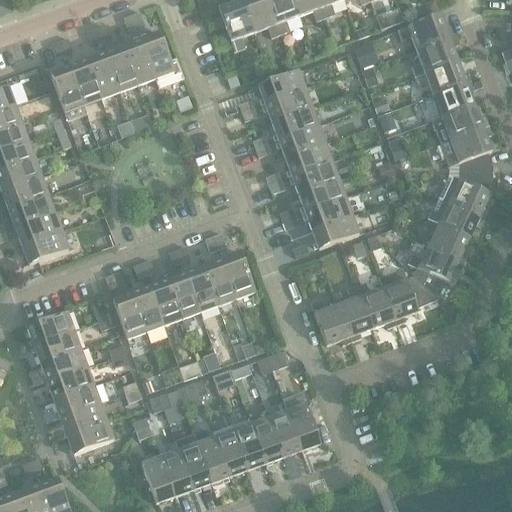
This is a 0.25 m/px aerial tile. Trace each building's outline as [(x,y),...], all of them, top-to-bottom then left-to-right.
[(241,41),(255,36),(241,0),(237,0),(231,2),(233,7),(218,12),(234,56),(245,52),(241,41)] [(241,0),(255,36),(268,31),(272,42),(281,38),(266,0),(241,0)] [(286,24),(299,20),(291,0),(266,0),(281,38),(290,35),(286,24)] [(291,0),(299,20),(312,15),(316,25),(326,22),(317,0),(291,0)] [(331,8),(344,3),(343,0),(317,0),(326,22),(335,18),(331,8)] [(343,0),(344,3),(352,0),(358,0),(362,8),(371,5),(368,0),(343,0)] [(383,33),(406,23),(400,10),(378,19),(383,33)] [(140,16),(131,19),(136,32),(145,29),(140,16)] [(412,40),(417,53),(454,40),(450,30),(446,32),(441,18),(397,34),(401,44),(412,40)] [(128,35),(136,32),(131,19),(123,22),(128,35)] [(104,29),(96,32),(101,45),(109,42),(104,29)] [(92,48),(101,45),(96,32),(87,35),(92,48)] [(159,36),(140,43),(155,83),(159,92),(184,83),(176,62),(170,65),(159,36)] [(414,80),(457,64),(452,50),(457,49),(454,40),(417,53),(422,67),(411,71),(414,80)] [(68,42),(59,46),(64,59),(73,55),(68,42)] [(140,43),(122,50),(137,90),(155,83),(140,43)] [(374,43),(357,48),(363,70),(380,66),(374,43)] [(56,62),(64,59),(59,46),(51,49),(56,62)] [(119,96),(137,90),(122,50),(105,56),(119,96)] [(511,52),(502,56),(506,66),(511,63),(511,52)] [(105,56),(86,63),(101,103),(119,96),(105,56)] [(86,63),(68,70),(83,110),(101,103),(86,63)] [(457,64),(414,80),(418,89),(428,85),(433,99),(470,85),(467,75),(462,77),(457,64)] [(86,117),(83,110),(68,70),(50,77),(67,124),(86,117)] [(265,108),(305,93),(298,74),(258,89),(265,108)] [(428,116),(431,125),(474,109),(469,95),(474,94),(470,85),(433,99),(438,112),(428,116)] [(0,114),(15,109),(8,91),(0,93),(0,114)] [(265,108),(272,126),(312,112),(305,93),(265,108)] [(239,108),(242,116),(255,111),(252,103),(239,108)] [(0,114),(0,134),(21,127),(15,109),(0,114)] [(474,109),(431,125),(435,134),(436,134),(440,147),(450,144),(487,130),(483,120),(479,122),(474,109)] [(258,120),(255,111),(242,116),(245,125),(258,120)] [(272,126),(279,144),(318,129),(312,112),(272,126)] [(123,139),(154,128),(150,117),(119,128),(123,139)] [(21,127),(0,134),(0,155),(28,145),(21,127)] [(279,144),(285,162),(325,148),(318,129),(279,144)] [(487,130),(450,144),(440,147),(445,160),(444,161),(448,171),(459,167),(458,175),(492,177),(492,171),(487,157),(491,155),(486,140),(490,139),(487,130)] [(252,144),(255,153),(268,148),(265,139),(252,144)] [(0,155),(0,175),(35,163),(28,145),(0,155)] [(271,156),(268,148),(255,153),(258,161),(271,156)] [(325,148),(285,162),(292,180),(332,166),(325,148)] [(35,163),(0,175),(0,190),(2,196),(42,181),(35,163)] [(292,180),(299,198),(338,183),(332,166),(292,180)] [(265,180),(269,189),(282,184),(279,175),(265,180)] [(448,206),(484,223),(488,214),(483,212),(490,198),(486,196),(492,183),(492,177),(458,175),(458,184),(448,179),(444,189),(445,189),(439,202),(448,206)] [(2,196),(9,214),(48,199),(42,181),(2,196)] [(299,198),(305,216),(345,202),(338,183),(299,198)] [(285,192),(282,184),(269,189),(271,197),(285,192)] [(9,214),(15,232),(55,217),(48,199),(9,214)] [(305,216),(312,234),(352,220),(345,202),(305,216)] [(484,223),(448,206),(439,202),(433,215),(432,214),(428,223),(469,243),(475,230),(480,232),(484,223)] [(279,216),(282,225),(295,220),(292,211),(279,216)] [(55,217),(15,232),(22,250),(62,235),(55,217)] [(298,229),(295,220),(282,225),(285,233),(298,229)] [(359,238),(352,220),(312,234),(319,253),(359,238)] [(434,237),(428,250),(464,266),(468,257),(464,255),(469,243),(428,223),(424,232),(434,237)] [(0,246),(10,243),(7,235),(0,237),(0,246)] [(62,235),(22,250),(29,269),(69,254),(62,235)] [(223,237),(215,240),(219,253),(228,250),(223,237)] [(215,240),(207,243),(212,256),(219,253),(215,240)] [(295,262),(309,257),(305,247),(292,252),(295,262)] [(187,250),(178,254),(183,267),(192,264),(187,250)] [(464,266),(428,250),(422,262),(412,257),(407,267),(418,272),(413,277),(412,276),(412,277),(437,304),(438,303),(446,285),(449,287),(456,273),(460,275),(464,266)] [(178,254),(170,257),(175,270),(183,267),(178,254)] [(223,263),(238,304),(256,297),(242,257),(223,263)] [(17,263),(3,268),(7,277),(20,272),(17,263)] [(223,263),(205,270),(220,310),(238,304),(223,263)] [(151,264),(142,267),(147,280),(155,277),(151,264)] [(139,283),(147,280),(142,267),(134,270),(139,283)] [(201,317),(220,310),(205,270),(187,277),(201,317)] [(396,286),(382,291),(396,329),(405,325),(403,320),(418,315),(402,272),(392,276),(396,286)] [(119,290),(114,277),(106,281),(110,294),(119,290)] [(187,277),(169,283),(183,323),(201,317),(187,277)] [(165,330),(183,323),(169,283),(151,290),(165,330)] [(387,332),(396,329),(382,291),(369,296),(365,286),(356,289),(372,332),(385,327),(387,332)] [(358,337),(372,332),(356,289),(347,293),(351,303),(337,308),(351,346),(360,342),(358,337)] [(151,290),(132,296),(147,336),(165,330),(151,290)] [(128,343),(147,336),(132,296),(114,303),(128,343)] [(342,349),(351,346),(337,308),(324,313),(320,303),(310,306),(326,350),(341,344),(342,349)] [(95,317),(99,326),(112,321),(109,312),(95,317)] [(35,349),(75,335),(81,333),(74,314),(68,317),(68,316),(29,331),(35,349)] [(115,329),(112,321),(99,326),(102,334),(115,329)] [(81,353),(75,335),(35,349),(42,367),(81,353)] [(255,351),(257,358),(268,354),(265,347),(255,351)] [(108,353),(112,362),(125,357),(122,348),(108,353)] [(42,367),(49,385),(88,371),(81,353),(42,367)] [(283,355),(267,361),(272,375),(288,369),(283,355)] [(128,365),(125,357),(112,362),(114,369),(128,365)] [(267,361),(259,364),(264,378),(272,375),(267,361)] [(94,389),(88,371),(49,385),(55,403),(94,389)] [(121,389),(125,398),(138,393),(134,384),(121,389)] [(203,384),(195,387),(200,401),(208,398),(203,384)] [(195,387),(187,390),(192,404),(200,401),(195,387)] [(101,407),(94,389),(55,403),(62,422),(101,407)] [(141,401),(138,393),(125,398),(127,405),(141,401)] [(172,411),(167,397),(159,400),(164,414),(172,411)] [(62,422),(68,440),(108,425),(101,407),(62,422)] [(306,408),(287,414),(302,454),(321,447),(306,408)] [(284,461),(302,454),(287,414),(269,421),(284,461)] [(249,421),(231,428),(248,474),(266,467),(251,428),(249,421)] [(269,421),(251,428),(266,467),(284,461),(269,421)] [(137,436),(150,431),(147,422),(133,427),(137,436)] [(114,444),(108,425),(68,440),(75,458),(114,444)] [(230,481),(248,474),(231,428),(213,435),(215,441),(230,481)] [(150,431),(137,436),(140,444),(153,439),(150,431)] [(215,441),(197,448),(211,487),(230,481),(215,441)] [(193,494),(211,487),(197,448),(179,454),(193,494)] [(179,454),(161,461),(176,500),(193,494),(179,454)] [(176,500),(161,461),(142,467),(157,507),(176,500)] [(38,463),(30,466),(35,479),(43,476),(38,463)] [(26,483),(35,479),(30,466),(21,469),(26,483)] [(68,511),(67,508),(58,482),(39,489),(47,511),(68,511)] [(26,511),(47,511),(39,489),(21,495),(26,511)] [(6,511),(26,511),(21,495),(3,502),(6,511)]
